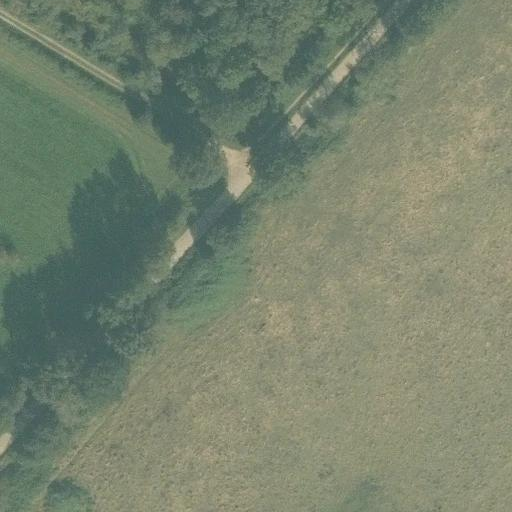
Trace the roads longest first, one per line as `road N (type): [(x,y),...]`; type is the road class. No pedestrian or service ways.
road 1 (track): [(0,458),(249,171)]
road 2 (track): [(249,171),(0,18)]
road 3 (track): [(249,171),(408,0)]
